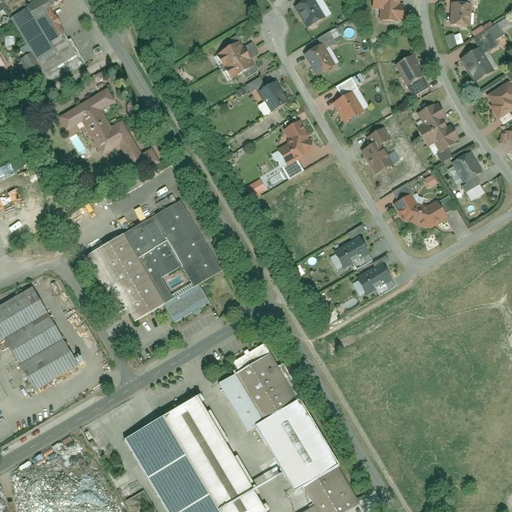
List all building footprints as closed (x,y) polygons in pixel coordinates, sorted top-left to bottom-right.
[(46,10),(40,0),(29,7),(38,22),(49,15),(46,10)] [(40,0),(46,10),(62,0),(40,0)] [(319,0),(309,0),(297,7),(310,29),(330,18),(319,0)] [(375,0),(375,8),(382,9),(381,21),(400,21),(405,21),(406,4),(402,3),(402,0),(375,0)] [(473,4),(453,3),(452,25),(472,26),(473,4)] [(38,22),(29,7),(13,17),(38,59),(54,49),(51,43),(38,22)] [(49,15),(38,22),(51,43),(67,33),(54,12),(49,15)] [(459,33),(446,37),(449,48),(463,43),(459,33)] [(224,68),(250,54),(243,41),(217,54),(224,68)] [(339,66),(327,44),(308,55),(320,77),(339,66)] [(497,71),(482,47),(462,59),(477,83),(497,71)] [(231,82),(258,69),(250,54),(224,68),(231,82)] [(415,54),(396,65),(408,87),(428,76),(415,54)] [(261,78),(264,85),(276,81),(273,73),(261,78)] [(294,103),(280,81),(260,93),(266,102),(259,106),(267,119),(294,103)] [(511,83),(510,81),(487,96),(493,105),(491,106),(500,120),(511,112),(511,83)] [(106,92),(57,121),(66,136),(81,127),(101,161),(119,150),(137,181),(160,167),(151,152),(141,159),(120,125),(110,131),(100,114),(115,105),(106,92)] [(337,104),(349,124),(370,112),(358,92),(337,104)] [(436,104),(418,114),(424,124),(418,127),(429,146),(436,142),(442,152),(461,141),(452,126),(449,128),(444,120),(449,117),(440,103),(436,105),(436,104)] [(312,137),(303,121),(285,131),(290,139),(289,144),(280,150),(290,167),(306,157),(312,137)] [(364,153),(379,177),(396,166),(385,147),(394,142),(385,128),(369,138),(374,147),(364,153)] [(484,172),(472,152),(453,163),(465,184),(484,172)] [(0,180),(20,172),(15,162),(0,168),(0,180)] [(432,175),(423,180),(428,189),(437,185),(432,175)] [(260,194),(265,190),(259,180),(245,188),(252,202),(261,197),(260,194)] [(16,189),(0,196),(0,209),(21,199),(16,189)] [(156,204),(159,211),(178,201),(175,195),(156,204)] [(407,223),(421,226),(425,206),(421,204),(415,195),(397,206),(407,223)] [(439,202),(429,207),(425,206),(421,226),(433,229),(449,220),(439,202)] [(222,275),(180,203),(82,262),(116,319),(126,313),(134,326),(163,309),(174,302),(172,297),(162,282),(181,271),(190,286),(194,292),(199,289),(222,275)] [(137,210),(132,212),(135,220),(140,218),(137,210)] [(62,221),(64,226),(75,222),(73,216),(62,221)] [(361,226),(346,234),(349,240),(364,232),(361,226)] [(368,258),(358,241),(332,256),(342,274),(368,258)] [(392,285),(382,268),(356,283),(366,300),(392,285)] [(209,305),(199,289),(194,292),(190,286),(172,297),(174,302),(163,309),(173,326),(192,315),(194,319),(201,314),(199,311),(209,305)] [(31,292),(0,310),(0,346),(3,344),(34,396),(78,370),(31,292)] [(277,370),(263,347),(232,366),(238,376),(216,389),(245,439),(253,434),(293,501),(303,495),(313,510),(309,511),(350,511),(358,507),(297,404),(303,401),(282,367),(277,370)] [(261,511),(196,402),(123,445),(163,511),(261,511)] [(155,511),(144,491),(123,503),(127,511),(155,511)]
